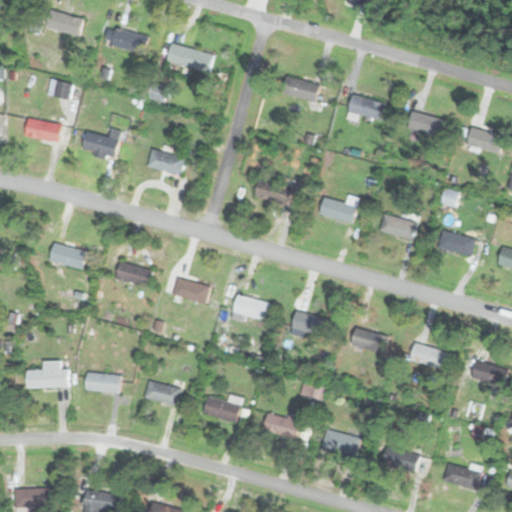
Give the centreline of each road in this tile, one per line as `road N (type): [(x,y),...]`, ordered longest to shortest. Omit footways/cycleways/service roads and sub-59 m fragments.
road 1 (residential): [(0,181),(511,320)]
road 2 (residential): [(0,438),(110,441),(371,511)]
road 3 (residential): [(198,0),(511,86)]
road 4 (residential): [(203,233),(263,18)]
